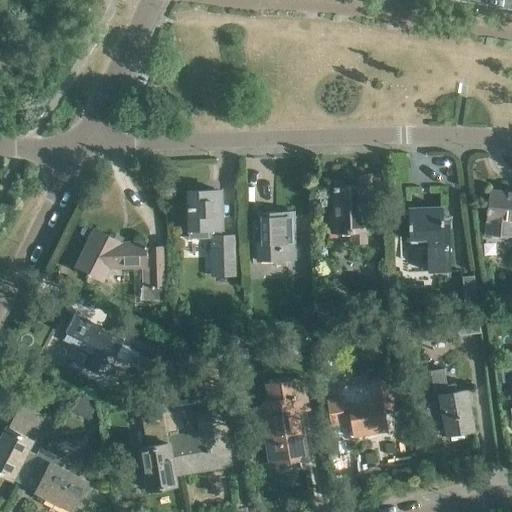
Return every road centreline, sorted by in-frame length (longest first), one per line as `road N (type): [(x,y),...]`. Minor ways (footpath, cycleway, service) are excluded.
road 1 (unclassified): [(511,137),(81,140)]
road 2 (unclassified): [(0,305),(81,140)]
road 3 (unclassified): [(81,140),(146,0)]
